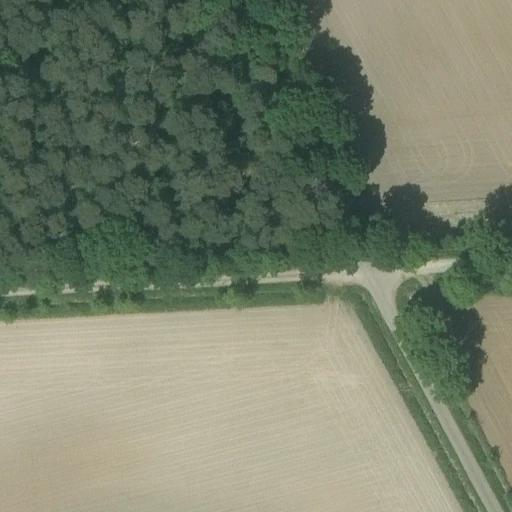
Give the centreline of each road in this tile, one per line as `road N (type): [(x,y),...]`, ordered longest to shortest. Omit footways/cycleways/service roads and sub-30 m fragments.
road 1 (track): [(373,257),(0,281)]
road 2 (unclassified): [(373,257),(233,0)]
road 3 (unclassified): [(507,511),(373,257)]
road 4 (unclassified): [(511,250),(373,257)]
